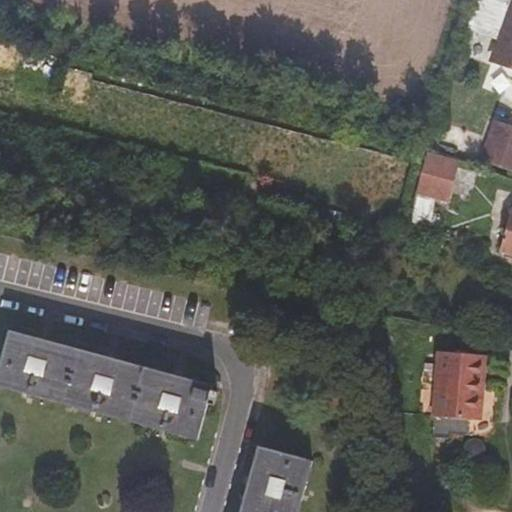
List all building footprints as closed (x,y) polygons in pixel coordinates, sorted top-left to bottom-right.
[(511,4),(493,60),(511,66),(511,4)] [(78,76),(65,93),(87,109),(100,92),(78,76)] [(510,176),(511,170),(511,145),(480,134),(470,163),(510,176)] [(361,168),(312,155),(305,182),(354,195),(361,168)] [(454,168),(428,161),(421,188),(447,195),(454,168)] [(511,212),(499,251),(511,254),(511,212)] [(9,332),(0,365),(0,385),(198,440),(208,404),(214,405),(217,392),(212,390),(213,385),(9,332)] [(479,411),(485,356),(440,352),(436,408),(479,411)] [(298,511),(312,461),(257,445),(239,511),(298,511)]
